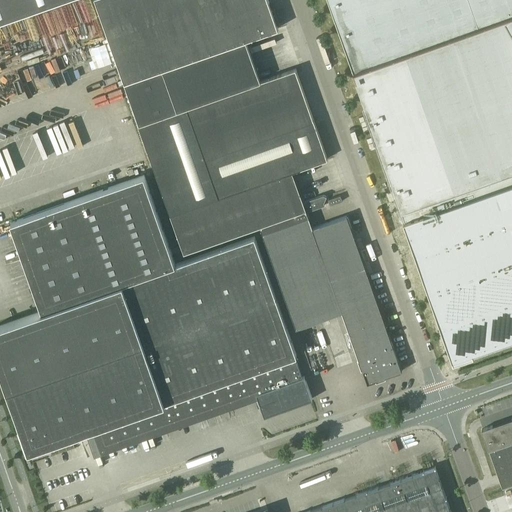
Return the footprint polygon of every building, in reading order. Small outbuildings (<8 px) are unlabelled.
[(184,252),(260,225),(296,327),(343,311),(368,382),(402,370),(390,334),(352,227),(348,215),(313,227),(307,211),(326,204),(325,202),(327,196),(324,195),(304,202),(293,170),(328,158),(296,68),(261,80),(247,39),(278,28),(268,0),(96,0),(140,123),(139,123),(184,252)] [(511,0),(330,0),(347,48),(347,49),(348,51),(354,68),(361,89),(362,91),(366,101),(394,183),(395,185),(402,205),(403,205),(403,206),(406,214),(405,214),(427,276),(430,285),(454,352),(511,331),(511,0)] [(43,310),(0,325),(0,368),(21,428),(20,429),(28,451),(79,434),(79,432),(85,430),(86,430),(92,447),(104,443),(111,440),(117,438),(125,435),(131,433),(138,430),(144,429),(151,426),(156,424),(164,421),(196,410),(204,407),(209,405),(217,403),(223,401),(230,398),(244,393),(246,392),(256,389),(259,398),(262,408),(265,415),(266,415),(266,412),(285,405),(291,403),(310,396),(311,399),(312,399),(313,398),(306,380),(303,381),(302,378),(305,377),(305,376),(302,377),(295,356),(297,355),(255,236),(183,261),(179,262),(176,264),(144,175),(111,186),(100,190),(12,221),(11,222),(42,308),(43,310)] [(329,199),(331,205),(343,200),(341,195),(329,199)] [(490,449),(503,486),(511,482),(511,418),(493,425),(483,429),(483,428),(482,429),(489,449),(490,449)] [(304,511),(452,511),(436,466),(304,511)]
